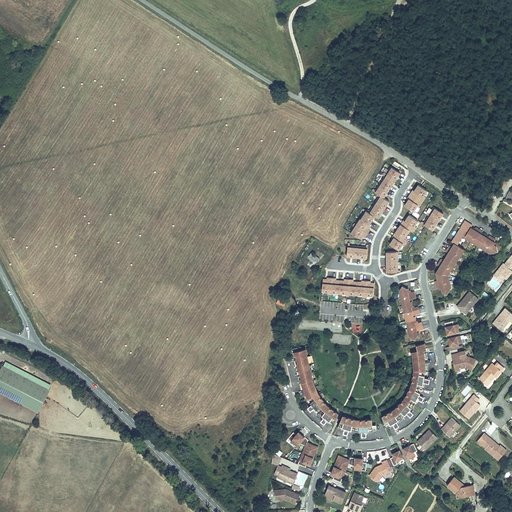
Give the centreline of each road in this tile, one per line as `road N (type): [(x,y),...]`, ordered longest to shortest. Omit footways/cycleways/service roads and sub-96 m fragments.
road 1 (unclassified): [(391,150),(141,0)]
road 2 (secondary): [(220,511),(84,378),(30,344)]
road 3 (residential): [(421,274),(441,363),(425,415),(380,444),(331,442)]
